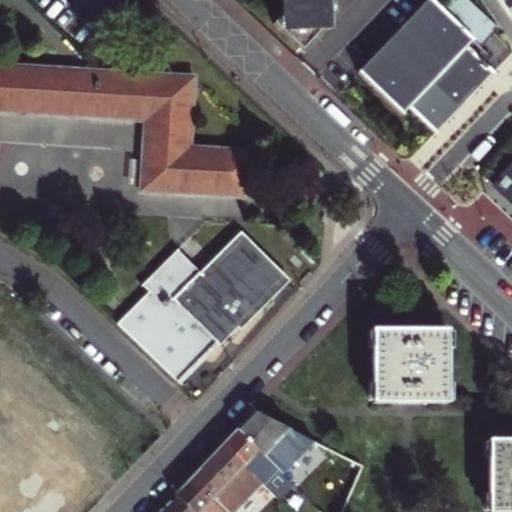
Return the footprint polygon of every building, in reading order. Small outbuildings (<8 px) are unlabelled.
[(280,0),(281,17),(273,25),(302,53),(321,33),(330,33),(330,21),(330,7),(338,7),(338,0),(280,0)] [(428,1),(358,76),(402,115),(408,109),(436,135),(492,73),(465,47),(470,41),(428,1)] [(0,63),(0,111),(147,125),(144,193),(252,199),(254,154),(194,150),(196,80),(111,73),(111,67),(89,65),(89,71),(0,63)] [(511,201),(511,166),(499,179),(511,191),(506,196),(511,201)] [(241,238),(202,276),(174,250),(138,286),(148,296),(118,327),(176,382),(213,344),(216,347),(282,281),(241,238)] [(417,331),(370,332),(370,406),(446,406),(447,330),(417,331)] [(213,344),(176,382),(179,385),(191,372),(216,347),(213,344)] [(312,445),(253,413),(243,423),(236,430),(278,472),(282,476),(312,445)] [(81,454),(52,486),(42,477),(59,458),(29,430),(17,443),(35,459),(17,479),(53,511),(95,467),(81,454)] [(278,472),(236,430),(230,437),(221,446),(255,480),(268,493),(268,494),(275,487),(269,481),(278,472)] [(511,511),(511,441),(487,441),(487,511),(511,511)] [(224,511),(255,480),(221,446),(205,463),(187,481),(220,511),(224,511)] [(282,476),(278,472),(269,481),(275,487),(268,494),(277,503),(293,487),(282,476)] [(181,487),(173,496),(188,511),(220,511),(187,481),(181,487)] [(23,511),(0,490),(0,511),(23,511)] [(163,506),(157,511),(188,511),(173,496),(163,506)]
